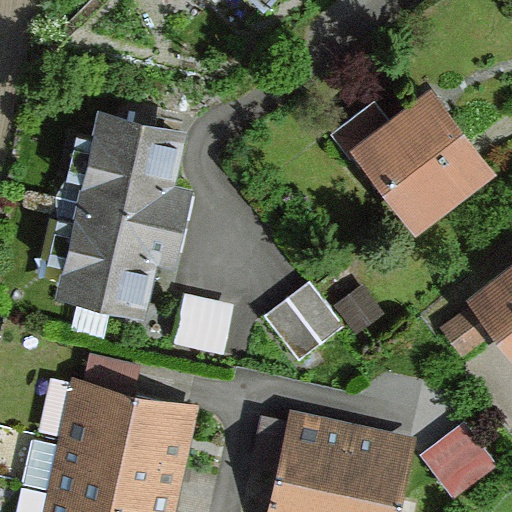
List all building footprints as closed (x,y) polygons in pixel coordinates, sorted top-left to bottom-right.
[(363,147),(417,218),(486,166),(430,94),(392,122),(374,99),(332,131),(351,156),(363,147)] [(82,201),(176,222),(184,187),(169,184),(180,135),(101,117),(82,201)] [(176,222),(82,201),(63,284),(142,302),(153,253),(168,256),(176,222)] [(511,269),(481,293),(511,334),(511,269)] [(309,279),(287,296),(321,341),(344,324),(309,279)] [(230,300),(187,291),(179,337),(222,345),(230,300)] [(368,294),(344,312),(357,328),(381,310),(368,294)] [(287,296),(264,313),(299,358),(321,341),(287,296)] [(479,339),(461,314),(444,326),(462,351),(479,339)] [(70,440),(174,463),(187,406),(82,383),(70,440)] [(445,470),(492,443),(468,403),(421,431),(445,470)] [(332,511),(350,432),(293,419),(272,511),(332,511)] [(350,432),(332,511),(393,511),(408,445),(350,432)] [(163,511),(174,463),(70,440),(69,445),(34,437),(24,482),(59,490),(58,492),(146,511),(163,511)] [(54,511),(146,511),(58,492),(54,511)]
